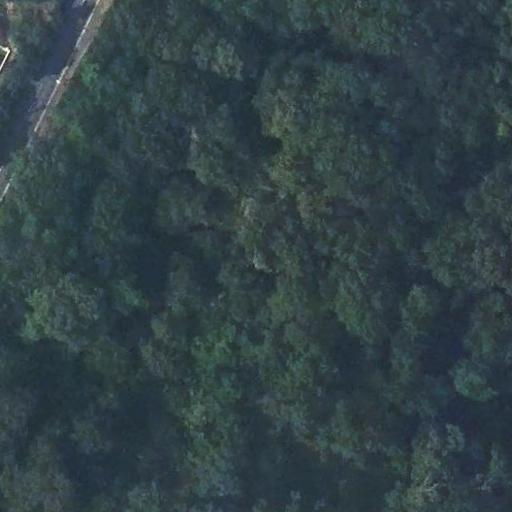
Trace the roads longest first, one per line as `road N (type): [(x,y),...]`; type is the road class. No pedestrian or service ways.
road 1 (track): [(511,261),(445,346),(377,388),(225,437)]
road 2 (secondary): [(84,0),(0,178)]
